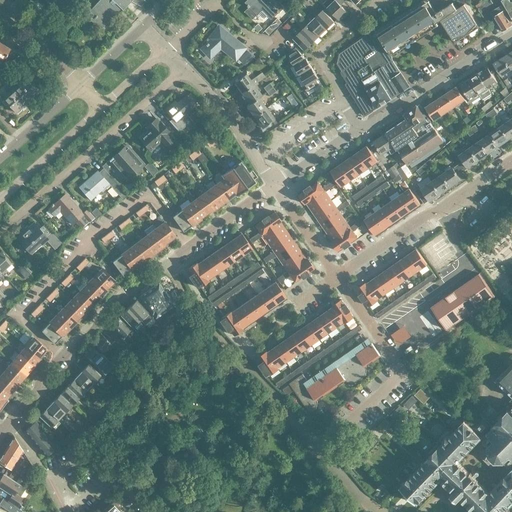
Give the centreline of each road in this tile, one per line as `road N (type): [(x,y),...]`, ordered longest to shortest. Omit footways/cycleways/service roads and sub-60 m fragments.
road 1 (residential): [(0,231),(182,68)]
road 2 (residential): [(9,420),(37,379),(110,305),(168,262)]
road 3 (residential): [(338,277),(511,158)]
road 4 (residential): [(359,129),(511,33)]
road 5 (residential): [(359,129),(319,58),(380,0)]
road 6 (residential): [(274,185),(232,120),(182,68)]
road 7 (residential): [(0,196),(100,106)]
road 8 (residential): [(168,262),(274,185)]
road 9 (residential): [(239,360),(183,295),(168,262)]
